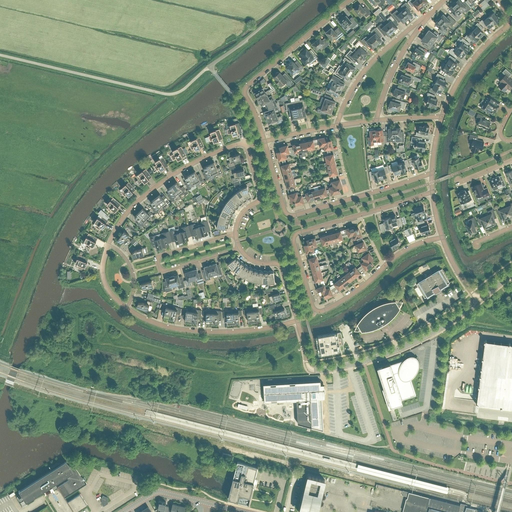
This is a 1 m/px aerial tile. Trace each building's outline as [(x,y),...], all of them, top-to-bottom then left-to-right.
[(414,0),(409,0),(408,2),(412,6),(414,5),(418,9),(419,9),(422,7),(421,7),(423,6),(418,0),(415,0),(414,0)] [(456,1),(453,3),(461,11),(464,9),(466,12),(471,8),(466,2),(463,5),(458,0),(456,2),(456,1)] [(483,0),(480,3),(482,6),(484,9),(489,5),(485,0),(483,0)] [(404,9),(402,11),(408,18),(409,18),(411,16),(411,15),(412,15),(408,9),(410,7),(406,2),(401,6),(404,9)] [(459,13),(461,11),(453,3),(451,5),(452,6),(450,8),(454,13),(452,15),(457,20),(462,16),(459,13)] [(357,6),(354,9),(360,16),(364,14),(366,16),(371,12),(366,7),(364,9),(359,4),(359,5),(358,4),(357,5),(357,6)] [(396,10),(392,14),(396,19),(398,17),(403,22),(404,21),(405,21),(407,20),(407,19),(408,18),(402,11),(399,13),(396,10)] [(493,12),(488,16),(494,24),(495,24),(494,24),(499,20),(499,19),(499,18),(499,17),(499,16),(498,15),(497,15),(496,16),(493,12)] [(440,17),(439,19),(447,26),(449,23),(452,26),(456,21),(450,16),(448,19),(443,14),(442,15),(441,15),(439,17),(440,17)] [(346,15),(339,21),(345,28),(350,24),(353,27),(357,23),(352,17),(349,19),(346,15)] [(389,22),(386,24),(393,32),(396,30),(395,29),(397,27),(392,22),(395,20),(391,15),(386,19),(389,22)] [(491,27),(494,24),(488,16),(488,17),(485,19),(484,18),(479,21),(484,27),(487,25),(489,28),(490,27),(491,27)] [(444,28),(447,26),(439,19),(438,20),(437,19),(435,21),(436,22),(435,23),(440,28),(438,30),(443,35),(447,31),(444,28)] [(472,31),(479,38),(483,35),(482,34),(483,33),(481,30),(483,28),(477,22),(475,25),(477,27),(473,31),(472,31)] [(381,23),(377,27),(381,31),(383,30),(388,35),(390,33),(390,34),(393,32),(386,24),(384,26),(381,23)] [(328,30),(326,32),(332,40),(335,37),(337,39),(343,34),(338,28),(334,31),(331,28),(330,28),(330,27),(327,30),(328,30)] [(373,35),(371,37),(377,44),(378,43),(379,43),(381,42),(381,41),(382,40),(380,38),(382,36),(375,28),(370,31),(373,35)] [(353,29),(347,34),(350,38),(356,33),(353,29)] [(426,34),(425,35),(433,41),(435,39),(438,41),(442,37),(437,32),(435,35),(429,30),(428,31),(427,31),(425,34),(426,34)] [(468,35),(467,34),(464,37),(469,42),(472,39),(474,42),(479,38),(472,31),(468,35)] [(431,44),(433,41),(425,35),(424,36),(422,38),(422,39),(422,40),(427,44),(425,47),(431,51),(435,46),(431,44)] [(366,36),(361,40),(367,46),(369,44),(372,48),(373,47),(374,48),(376,46),(376,45),(377,44),(371,37),(368,39),(366,36)] [(312,43),(312,44),(316,50),(322,45),(324,48),(329,43),(325,38),(322,40),(319,37),(315,41),(314,40),(312,43)] [(456,45),(458,47),(466,53),(469,49),(468,49),(469,47),(466,45),(468,43),(462,38),(459,42),(456,45)] [(356,48),(354,50),(363,58),(364,56),(365,57),(367,55),(367,54),(367,53),(362,48),(364,46),(359,40),(354,46),(356,48)] [(452,47),(450,49),(449,49),(445,49),(444,50),(448,52),(456,58),(458,55),(461,57),(462,56),(463,57),(466,53),(458,47),(456,50),(452,47)] [(416,48),(412,54),(421,59),(424,55),(426,57),(429,52),(423,48),(421,51),(416,48)] [(306,49),(301,53),(304,56),(301,58),(305,63),(307,62),(309,65),(318,58),(311,49),(308,51),(306,49)] [(350,50),(346,55),(351,59),(353,57),(359,62),(360,61),(361,61),(363,60),(362,59),(363,58),(354,50),(352,52),(350,50)] [(445,64),(454,70),(457,65),(456,65),(457,64),(454,62),(456,59),(450,55),(448,58),(449,59),(446,64),(445,64)] [(344,61),(341,66),(351,73),(353,71),(354,71),(356,68),(349,64),(351,61),(345,57),(343,60),(344,61)] [(292,61),(289,63),(290,64),(289,65),(289,64),(287,66),(286,67),(287,67),(285,69),(288,72),(290,71),(292,74),(296,71),(297,73),(303,68),(298,62),(296,64),(293,61),(293,62),(292,61)] [(413,61),(412,64),(408,62),(405,67),(413,72),(414,69),(417,70),(420,65),(413,61)] [(445,64),(442,69),(441,69),(439,72),(445,75),(447,73),(450,75),(453,69),(454,70),(445,64)] [(349,76),(351,73),(341,66),(339,65),(334,73),(340,77),(342,74),(348,79),(350,76),(349,76)] [(501,82),(498,85),(504,91),(507,88),(509,89),(511,85),(511,80),(508,77),(511,74),(505,68),(502,72),(505,75),(500,81),(501,82)] [(276,75),(274,77),(275,79),(279,84),(279,83),(281,85),(285,82),(289,87),(294,83),(286,74),(283,77),(279,72),(279,73),(278,72),(277,72),(276,72),(276,73),(275,73),(275,74),(276,74),(276,75)] [(400,78),(399,82),(408,85),(410,82),(411,82),(412,82),(414,76),(406,72),(404,76),(402,75),(401,75),(400,76),(400,77),(400,78)] [(436,79),(435,82),(444,87),(443,87),(446,83),(445,82),(446,81),(443,79),(444,76),(437,73),(435,78),(436,79)] [(333,75),(328,83),(341,90),(342,87),(343,88),(345,85),(338,82),(340,79),(333,75)] [(431,88),(429,91),(435,94),(437,91),(440,92),(441,91),(442,92),(444,87),(435,82),(435,83),(432,88),(431,88)] [(327,87),(324,91),(331,95),(332,93),(333,92),(338,95),(339,94),(340,94),(341,91),(340,91),(341,90),(328,83),(331,85),(330,88),(327,87)] [(254,93),(258,99),(267,95),(276,90),(274,87),(265,92),(263,88),(259,90),(258,89),(254,91),(255,93),(254,93)] [(392,94),(393,94),(393,95),(396,96),(396,97),(399,98),(400,97),(403,98),(404,94),(408,96),(410,90),(402,87),(401,90),(395,88),(394,91),(393,90),(392,94)] [(428,92),(427,96),(428,96),(426,102),(426,104),(430,106),(431,104),(435,106),(437,101),(436,101),(437,99),(433,98),(435,95),(428,92)] [(268,98),(267,95),(258,99),(259,101),(258,102),(259,104),(260,104),(261,105),(267,102),(269,105),(275,102),(272,96),(271,96),(268,98)] [(320,102),(323,104),(333,107),(335,102),(329,99),(330,97),(325,95),(324,97),(322,97),(320,102)] [(487,98),(481,107),(488,112),(488,111),(492,113),(494,111),(495,112),(499,106),(498,105),(500,101),(490,96),(488,99),(487,98)] [(305,99),(295,101),(299,118),(302,118),(302,117),(305,116),(303,106),(306,106),(305,99)] [(390,104),(388,104),(388,111),(394,111),(394,108),(398,110),(399,107),(403,108),(405,102),(396,99),(395,103),(391,101),(390,104)] [(295,101),(285,103),(287,110),(290,109),(292,119),(295,118),(296,119),(299,118),(295,101)] [(266,116),(266,117),(276,114),(275,111),(277,110),(278,109),(276,103),(269,106),(270,109),(264,112),(265,113),(264,114),(265,116),(266,116)] [(323,104),(321,109),(318,108),(317,111),(324,114),(325,111),(331,113),(333,107),(323,104)] [(277,117),(276,114),(266,117),(267,119),(266,120),(266,121),(268,122),(269,123),(276,120),(278,123),(283,121),(281,116),(277,117)] [(479,120),(477,125),(487,129),(490,122),(482,118),(483,116),(478,114),(476,119),(479,120)] [(230,125),(231,128),(226,129),(224,130),(226,135),(228,134),(234,132),(235,134),(242,132),(240,125),(236,126),(235,123),(230,125)] [(419,126),(418,132),(416,132),(415,135),(422,137),(423,133),(426,134),(427,133),(429,128),(428,128),(429,126),(424,125),(424,127),(419,126)] [(386,135),(386,142),(392,141),(392,138),(395,137),(394,128),(393,128),(393,127),(390,127),(390,128),(388,128),(389,134),(386,135)] [(396,128),(394,128),(395,137),(395,142),(404,141),(404,133),(401,133),(400,127),(399,128),(399,127),(396,127),(396,128)] [(377,130),(376,130),(378,144),(387,143),(386,142),(386,135),(383,135),(382,129),(380,129),(380,128),(377,129),(377,130)] [(216,130),(210,132),(211,135),(208,136),(205,137),(207,142),(210,141),(215,139),(216,141),(220,140),(223,139),(219,129),(216,130)] [(369,145),(378,144),(376,130),(373,130),(373,129),(370,130),(371,137),(368,137),(369,145)] [(470,134),(469,139),(473,140),(471,147),(471,150),(478,152),(478,149),(482,150),(484,141),(477,140),(478,136),(470,134)] [(422,138),(412,136),(411,142),(414,142),(413,146),(420,148),(419,149),(424,150),(424,148),(425,148),(425,143),(425,142),(421,141),(422,138)] [(200,137),(191,141),(192,144),(189,145),(192,149),(197,147),(198,149),(204,146),(200,137)] [(325,137),(319,138),(319,141),(316,142),(317,145),(319,144),(320,147),(322,148),(328,140),(327,140),(327,138),(325,138),(325,137)] [(306,141),(308,149),(314,148),(314,145),(317,145),(316,142),(314,142),(313,139),(308,141),(306,142),(306,141)] [(328,140),(322,148),(323,150),(326,149),(327,152),(330,152),(329,149),(332,148),(331,142),(330,142),(330,140),(328,140)] [(302,143),(299,143),(301,151),(302,154),(302,156),(305,156),(305,152),(308,151),(308,149),(306,141),(302,142),(302,143)] [(293,147),(291,147),(291,150),(294,149),(295,152),(301,151),(299,143),(298,144),(297,143),(293,144),(293,147)] [(280,150),(279,150),(288,156),(290,154),(289,151),(291,150),(291,147),(288,148),(287,145),(281,147),(281,148),(279,148),(280,150)] [(174,153),(170,155),(173,160),(179,157),(180,158),(183,157),(186,155),(181,146),(173,151),(174,153)] [(288,156),(279,150),(279,151),(277,152),(278,153),(277,154),(279,160),(282,159),(282,162),(285,161),(284,158),(287,157),(288,156)] [(331,155),(330,152),(327,152),(328,155),(325,156),(327,162),(334,161),(334,159),(335,158),(334,154),(331,155)] [(239,153),(229,156),(230,162),(228,163),(230,170),(236,168),(234,161),(241,159),(239,153)] [(418,157),(415,158),(414,156),(411,157),(408,158),(410,165),(413,164),(415,168),(416,167),(416,168),(421,166),(423,165),(421,161),(420,161),(418,157)] [(154,166),(157,170),(161,167),(163,169),(169,165),(168,165),(169,165),(163,157),(155,162),(157,164),(154,166)] [(404,161),(398,163),(401,173),(406,171),(405,171),(407,170),(406,167),(409,166),(407,159),(404,160),(404,161)] [(285,161),(282,162),(283,165),(281,166),(282,170),(283,170),(283,172),(282,172),(291,170),(289,163),(286,164),(285,161)] [(328,169),(337,167),(336,163),(335,163),(334,161),(327,162),(327,163),(323,163),(324,166),(327,165),(328,169)] [(214,162),(209,164),(214,176),(222,172),(220,167),(217,168),(214,162)] [(392,164),(388,165),(390,172),(393,171),(395,174),(396,174),(396,175),(401,173),(398,163),(398,164),(392,166),(392,164)] [(205,167),(203,167),(206,173),(203,174),(206,180),(214,176),(209,164),(205,166),(205,167)] [(378,170),(381,180),(386,178),(385,177),(387,177),(386,173),(389,172),(387,166),(384,167),(384,168),(378,170)] [(337,167),(328,169),(330,176),(332,175),(333,178),(336,177),(335,174),(338,174),(337,169),(336,169),(336,167),(337,167)] [(136,176),(137,178),(135,180),(138,184),(145,179),(146,181),(152,177),(146,168),(136,176)] [(244,169),(233,172),(235,178),(232,178),(234,185),(240,184),(238,177),(245,175),(244,169)] [(293,178),(293,176),(296,175),(296,173),(292,174),(291,170),(282,172),(284,176),(285,176),(285,179),(289,177),(289,179),(290,180),(293,179),(293,178)] [(372,171),(369,171),(370,178),(374,177),(375,181),(381,179),(381,180),(378,170),(372,172),(372,171)] [(195,171),(190,174),(196,185),(204,181),(201,175),(198,177),(195,171)] [(190,174),(186,176),(186,177),(185,177),(188,183),(185,184),(188,190),(191,188),(190,186),(195,183),(196,185),(190,174)] [(498,176),(489,180),(492,187),(493,190),(498,188),(497,185),(501,183),(503,186),(505,185),(503,179),(500,180),(498,176)] [(295,186),(293,179),(290,180),(289,179),(289,177),(285,179),(286,179),(286,180),(286,181),(287,184),(286,184),(287,188),(290,188),(291,191),(294,190),(293,187),(295,186)] [(336,177),(333,178),(334,181),(331,182),(330,184),(340,189),(339,188),(341,188),(340,186),(341,185),(339,179),(337,180),(336,177)] [(129,182),(122,188),(124,190),(121,192),(125,196),(129,192),(130,194),(136,190),(136,189),(129,182)] [(179,196),(184,193),(185,195),(188,193),(183,186),(180,188),(177,182),(172,185),(179,196)] [(481,183),(472,187),(476,197),(482,194),(483,198),(490,196),(487,188),(483,189),(481,183)] [(340,189),(330,184),(329,186),(330,189),(326,190),(327,193),(331,192),(332,194),(338,192),(337,192),(339,191),(339,189),(340,189)] [(172,185),(168,188),(167,189),(171,194),(168,196),(172,201),(179,196),(172,185)] [(320,185),(317,186),(318,189),(321,198),(321,197),(323,196),(323,197),(327,196),(327,193),(326,190),(325,187),(321,189),(320,185)] [(235,192),(242,202),(243,201),(242,200),(243,199),(244,200),(247,199),(239,186),(241,189),(235,193),(235,192)] [(239,186),(247,199),(247,198),(246,197),(248,197),(248,198),(251,196),(247,186),(241,189),(239,186)] [(314,187),(311,188),(314,199),(316,198),(317,199),(321,198),(318,189),(315,190),(314,187)] [(314,199),(311,188),(309,188),(310,192),(306,193),(306,196),(307,199),(308,201),(312,200),(312,199),(314,199)] [(294,190),(291,191),(292,194),(289,194),(291,200),(292,200),(292,202),(294,202),(299,193),(297,192),(295,193),(294,190)] [(459,193),(457,194),(461,204),(466,201),(467,204),(474,201),(471,195),(468,196),(465,190),(459,193)] [(240,204),(242,202),(235,192),(235,193),(230,197),(239,205),(238,204),(239,203),(240,204)] [(303,200),(307,199),(306,196),(302,197),(301,194),(299,193),(294,202),(295,202),(295,204),(297,203),(298,204),(304,202),(303,200)] [(159,194),(155,198),(163,208),(170,202),(166,197),(164,199),(159,194)] [(107,209),(111,212),(115,208),(116,209),(119,206),(121,204),(113,197),(107,205),(109,207),(107,209)] [(236,208),(239,205),(230,197),(226,202),(235,209),(234,208),(235,207),(236,208)] [(155,198),(151,200),(152,201),(150,202),(154,207),(152,209),(156,214),(163,208),(155,198)] [(222,208),(233,213),(232,213),(232,211),(233,212),(235,209),(226,202),(225,202),(226,203),(223,208),(222,208)] [(414,208),(415,212),(411,213),(412,216),(416,214),(426,211),(425,211),(423,205),(422,205),(422,204),(421,204),(420,204),(419,204),(418,205),(418,206),(418,207),(414,208)] [(142,208),(138,212),(148,221),(146,219),(150,215),(152,217),(154,215),(149,210),(147,213),(142,208)] [(219,214),(230,218),(229,217),(230,216),(231,216),(233,213),(222,208),(220,214),(219,214)] [(499,208),(496,210),(498,215),(501,214),(504,219),(505,218),(506,220),(510,218),(505,208),(500,210),(499,208)] [(489,214),(486,216),(490,226),(494,224),(494,223),(495,223),(493,218),(496,216),(493,209),(488,211),(489,214)] [(427,216),(426,211),(416,214),(417,218),(415,219),(417,224),(424,222),(423,219),(426,218),(426,216),(427,216)] [(138,212),(135,215),(136,216),(134,217),(139,221),(137,223),(141,228),(148,221),(138,212)] [(214,220),(229,223),(228,223),(228,221),(229,221),(230,218),(219,214),(220,214),(218,220),(214,220)] [(393,215),(389,216),(392,226),(392,225),(398,223),(399,226),(402,225),(400,217),(396,218),(395,215),(394,216),(393,215)] [(98,217),(94,222),(97,224),(95,227),(99,229),(102,225),(104,226),(106,223),(107,223),(108,220),(102,216),(100,219),(98,217)] [(379,224),(381,232),(389,229),(393,228),(392,226),(389,216),(389,217),(384,218),(384,219),(383,219),(384,222),(379,224)] [(480,216),(477,218),(479,224),(482,222),(484,227),(486,227),(486,228),(490,226),(486,216),(481,218),(480,216)] [(468,219),(470,223),(466,224),(467,227),(466,227),(468,231),(469,231),(471,234),(475,233),(474,232),(476,231),(474,226),(477,225),(473,217),(468,219)] [(202,224),(198,225),(202,236),(203,235),(205,236),(206,234),(208,234),(207,231),(210,230),(207,220),(201,222),(202,224)] [(218,221),(217,227),(227,228),(227,226),(228,226),(229,223),(214,220),(218,221)] [(195,223),(188,225),(191,236),(194,235),(195,237),(197,237),(199,238),(200,236),(202,236),(198,225),(195,226),(195,223)] [(427,224),(419,227),(421,233),(425,232),(426,233),(430,232),(430,230),(429,225),(428,225),(427,224)] [(183,231),(180,232),(182,241),(189,239),(188,236),(191,236),(188,225),(182,227),(183,231)] [(347,231),(344,232),(345,235),(348,234),(349,237),(351,238),(356,228),(355,228),(354,227),(352,227),(352,226),(346,229),(347,231)] [(356,228),(351,238),(353,239),(356,238),(357,241),(360,239),(359,237),(361,236),(359,230),(358,230),(358,228),(356,229),(356,228)] [(175,229),(169,231),(172,241),(175,240),(176,243),(182,241),(180,232),(177,233),(175,229)] [(334,232),(333,232),(336,241),(337,244),(339,243),(338,240),(342,239),(342,236),(345,235),(344,232),(341,233),(340,230),(336,232),(336,233),(334,233),(334,232)] [(124,231),(117,240),(121,242),(125,240),(129,234),(124,231)] [(160,236),(163,247),(169,245),(169,242),(172,241),(169,231),(163,233),(160,234),(160,236)] [(329,234),(327,235),(329,242),(330,246),(333,245),(332,242),(336,241),(333,232),(329,234)] [(90,248),(92,243),(94,244),(98,238),(97,238),(98,238),(88,233),(84,242),(87,243),(85,246),(90,248)] [(157,249),(163,247),(160,236),(157,237),(156,235),(150,236),(153,247),(156,246),(157,249)] [(321,239),(318,240),(319,243),(322,242),(323,244),(329,242),(327,235),(325,236),(325,235),(321,236),(321,239)] [(390,242),(389,243),(392,247),(393,248),(397,246),(396,244),(400,242),(397,236),(389,241),(390,242)] [(307,243),(306,243),(316,248),(317,246),(316,243),(319,243),(318,240),(315,241),(314,238),(308,240),(309,241),(307,241),(307,243)] [(362,239),(360,239),(357,241),(359,243),(355,245),(358,251),(357,252),(358,253),(360,253),(362,252),(365,251),(367,250),(366,247),(365,248),(364,246),(365,246),(362,239)] [(316,248),(306,243),(307,244),(305,244),(305,246),(305,247),(306,253),(309,252),(310,255),(313,254),(312,251),(315,250),(316,248)] [(142,248),(135,250),(132,253),(133,257),(144,254),(142,248)] [(368,253),(366,254),(365,251),(362,252),(364,256),(361,258),(361,260),(371,262),(371,261),(373,260),(371,258),(372,258),(368,253)] [(88,258),(79,254),(75,263),(78,264),(77,267),(82,269),(84,264),(86,265),(88,258)] [(319,264),(316,256),(314,257),(313,254),(310,255),(311,258),(308,259),(309,263),(310,263),(311,265),(315,264),(315,265),(315,267),(319,266),(319,264)] [(235,258),(227,264),(232,269),(229,271),(240,261),(237,258),(237,259),(235,258)] [(364,267),(366,269),(371,266),(370,265),(372,264),(371,262),(361,260),(360,262),(362,265),(359,267),(361,269),(364,267)] [(240,261),(229,271),(230,271),(232,269),(237,273),(236,274),(237,274),(244,264),(241,262),(240,263),(239,262),(240,261)] [(216,263),(210,265),(213,275),(216,274),(217,277),(220,276),(220,277),(223,276),(220,268),(218,269),(216,263)] [(242,277),(248,267),(245,265),(245,266),(243,265),(244,264),(237,274),(237,273),(242,277)] [(312,270),(312,271),(313,275),(321,272),(320,269),(323,268),(323,265),(319,266),(315,267),(315,265),(315,264),(311,265),(312,266),(312,268),(312,270)] [(210,265),(204,267),(206,272),(203,273),(205,280),(210,279),(210,276),(213,275),(210,265)] [(352,266),(348,269),(354,277),(356,276),(357,276),(360,274),(359,271),(361,269),(359,267),(357,269),(354,266),(352,266)] [(248,267),(242,277),(243,277),(248,280),(253,269),(250,268),(249,269),(248,268),(248,267)] [(194,270),(191,270),(194,279),(197,279),(198,284),(204,282),(201,273),(198,274),(196,268),(193,269),(194,270)] [(348,273),(344,275),(350,282),(353,279),(353,278),(354,277),(348,269),(347,268),(345,270),(348,273)] [(419,282),(416,284),(424,297),(428,296),(427,295),(433,291),(434,293),(438,291),(441,289),(440,287),(446,283),(446,284),(450,282),(441,268),(438,270),(439,271),(432,275),(431,273),(425,277),(426,279),(420,283),(419,282)] [(255,282),(258,271),(254,270),(254,271),(253,270),(253,269),(248,280),(249,280),(255,282)] [(188,270),(185,271),(187,279),(184,280),(186,286),(192,284),(190,280),(194,279),(191,270),(188,271),(188,270)] [(314,275),(314,277),(313,277),(315,281),(317,281),(318,284),(321,283),(320,280),(323,279),(321,272),(313,275),(314,275)] [(174,275),(172,276),(174,285),(177,284),(179,288),(185,286),(183,280),(180,281),(178,273),(174,274),(174,275)] [(341,278),(339,275),(337,276),(339,279),(344,285),(346,284),(346,285),(350,282),(344,275),(341,278)] [(169,276),(165,277),(167,285),(164,286),(166,292),(172,290),(171,286),(174,285),(172,276),(169,277),(169,276)] [(334,283),(332,285),(335,290),(338,288),(339,290),(343,287),(342,287),(344,285),(339,279),(334,283)] [(321,283),(318,284),(319,287),(317,288),(319,294),(320,294),(321,295),(323,295),(323,296),(327,285),(325,285),(322,286),(321,283)] [(329,286),(327,285),(323,296),(324,295),(324,297),(326,296),(327,297),(333,295),(331,292),(335,290),(332,285),(329,286)] [(281,298),(279,292),(273,294),(272,291),(266,293),(267,294),(264,294),(268,302),(271,301),(281,298)] [(143,302),(138,302),(137,306),(147,311),(151,302),(148,300),(146,304),(143,302)] [(380,326),(381,325),(382,325),(383,324),(385,323),(386,322),(387,321),(388,320),(390,319),(391,318),(392,317),(393,316),(395,315),(396,313),(397,312),(398,311),(399,309),(399,308),(395,301),(394,301),(392,301),(390,302),(389,302),(387,302),(386,303),(384,303),(383,304),(381,304),(379,305),(378,305),(376,306),(375,307),(374,308),(372,309),(371,310),(370,310),(368,311),(367,313),(366,314),(365,315),(363,316),(362,317),(361,318),(360,320),(359,321),(358,322),(357,324),(362,331),(363,331),(365,330),(366,330),(368,330),(369,330),(371,329),(372,329),(374,328),(375,328),(377,327),(378,327),(380,326)] [(163,317),(169,319),(172,306),(172,308),(166,307),(167,305),(164,304),(162,310),(165,311),(163,317)] [(181,308),(172,306),(169,319),(170,319),(173,319),(174,319),(175,319),(177,313),(180,314),(181,308)] [(253,311),(254,321),(258,321),(258,320),(260,320),(259,314),(262,313),(262,307),(259,308),(259,306),(252,307),(253,311)] [(185,321),(191,322),(192,309),(192,311),(186,311),(187,308),(183,308),(183,314),(186,314),(185,321)] [(284,308),(274,311),(275,317),(286,314),(284,308)] [(201,310),(192,309),(191,322),(195,322),(197,322),(198,316),(201,316),(201,310)] [(248,322),(254,321),(253,311),(247,312),(247,309),(244,309),(244,316),(248,315),(248,322)] [(206,323),(212,323),(212,310),(203,310),(203,316),(206,316),(206,323)] [(221,311),(212,310),(212,323),(213,323),(216,323),(218,323),(218,317),(221,317),(221,311)] [(233,310),(224,311),(224,317),(227,317),(227,323),(233,323),(233,310)] [(233,310),(233,323),(237,323),(237,322),(239,322),(239,316),(242,316),(242,310),(238,310),(238,312),(233,313),(233,310)] [(341,340),(342,340),(341,332),(318,336),(321,354),(344,350),(343,342),(341,342),(341,340)] [(511,344),(510,345),(510,343),(509,343),(509,344),(501,343),(500,343),(494,343),(494,342),(491,342),(486,342),(486,340),(485,340),(485,341),(484,341),(484,342),(485,342),(484,350),(484,349),(483,350),(484,350),(484,353),(483,358),(482,358),(481,359),(483,359),(482,364),(482,368),(480,368),(480,369),(482,369),(481,375),(479,375),(479,376),(481,377),(480,385),(478,385),(478,386),(479,387),(479,393),(478,393),(478,395),(477,402),(476,402),(476,403),(477,404),(477,405),(478,405),(478,403),(486,404),(486,405),(486,404),(493,405),(492,406),(493,406),(493,405),(501,406),(501,408),(502,408),(502,406),(509,407),(509,408),(510,408),(510,407),(511,407),(511,344)] [(455,353),(466,353),(466,343),(456,343),(455,353)] [(454,354),(453,369),(461,370),(461,354),(454,354)] [(402,402),(401,399),(415,395),(410,379),(411,378),(414,375),(417,371),(418,367),(419,364),(419,362),(417,359),(416,357),(415,359),(414,357),(411,357),(409,357),(405,359),(403,360),(390,365),(389,363),(378,367),(390,406),(402,402)] [(324,384),(321,384),(320,380),(295,382),(295,384),(290,384),(289,382),(276,383),(276,385),(270,385),(270,383),(263,384),(264,402),(271,401),(271,399),(277,399),(277,401),(296,400),(298,423),(312,427),(311,425),(323,428),(321,398),(325,398),(325,392),(324,384)] [(210,401),(219,403),(223,385),(214,383),(210,401)] [(77,472),(76,471),(75,469),(73,468),(72,467),(71,466),(68,465),(65,461),(60,464),(58,464),(57,464),(55,464),(53,465),(51,466),(49,467),(51,470),(18,491),(25,502),(48,487),(50,490),(45,493),(57,511),(75,511),(87,505),(79,494),(67,501),(64,497),(85,484),(78,473),(77,472)] [(237,461),(228,499),(235,500),(238,501),(239,498),(249,501),(258,466),(237,461)] [(303,497),(299,511),(316,511),(320,501),(318,501),(319,499),(320,497),(319,497),(320,495),(321,496),(325,480),(309,476),(305,492),(308,493),(308,494),(305,493),(304,496),(307,497),(307,498),(303,497)] [(402,493),(401,495),(407,496),(403,511),(461,511),(463,508),(463,506),(462,506),(439,500),(416,494),(411,492),(410,492),(402,490),(402,491),(402,493)] [(161,509),(160,511),(165,511),(163,511),(164,510),(166,502),(159,500),(157,509),(161,509)] [(177,511),(179,505),(173,503),(170,511),(177,511)]
